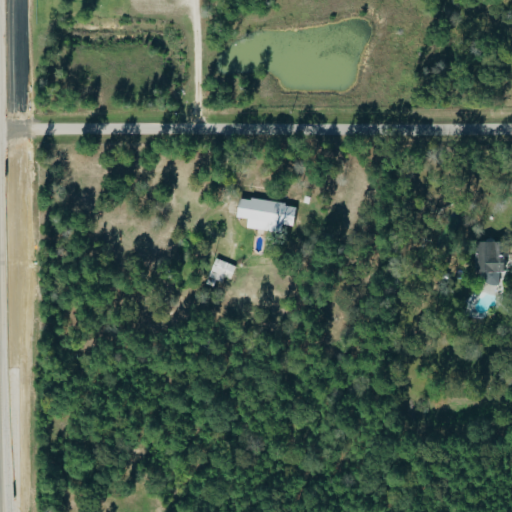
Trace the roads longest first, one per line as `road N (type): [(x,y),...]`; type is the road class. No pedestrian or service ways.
road 1 (secondary): [(10,511),(6,0)]
road 2 (residential): [(9,130),(511,128)]
